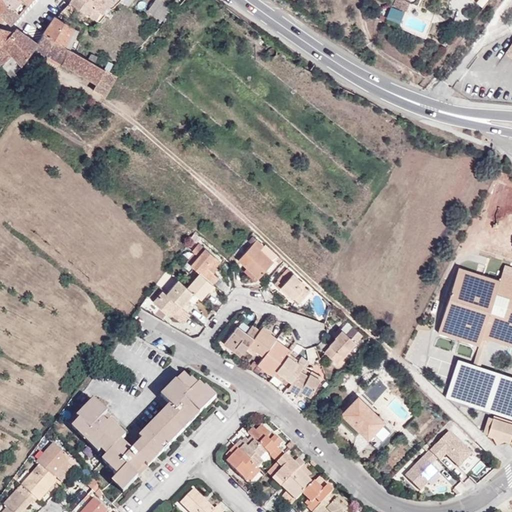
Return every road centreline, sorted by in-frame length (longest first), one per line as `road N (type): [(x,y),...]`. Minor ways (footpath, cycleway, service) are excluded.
road 1 (unclassified): [(511,470),(465,506),(433,511),(380,501),(260,395)]
road 2 (residential): [(511,468),(395,355)]
road 3 (primary): [(266,14),(390,93)]
road 4 (residential): [(195,351),(238,301),(309,330)]
road 5 (primary): [(390,93),(454,120),(511,132)]
road 6 (residential): [(428,101),(506,0)]
